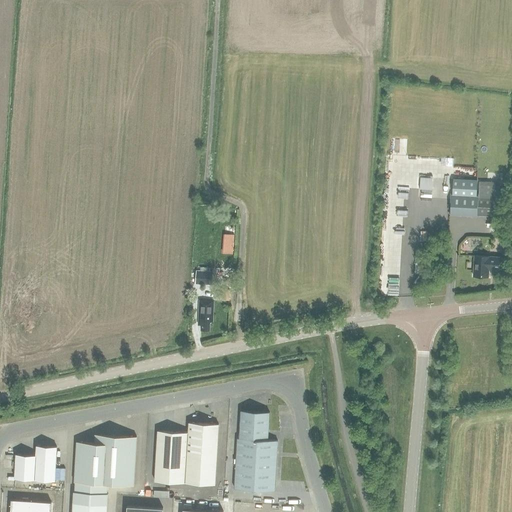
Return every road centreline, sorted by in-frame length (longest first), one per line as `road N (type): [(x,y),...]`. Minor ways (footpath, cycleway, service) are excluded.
road 1 (tertiary): [(0,397),(423,315)]
road 2 (unclassified): [(324,511),(295,391),(283,383),(14,430),(0,439)]
road 3 (secondary): [(409,511),(423,315)]
